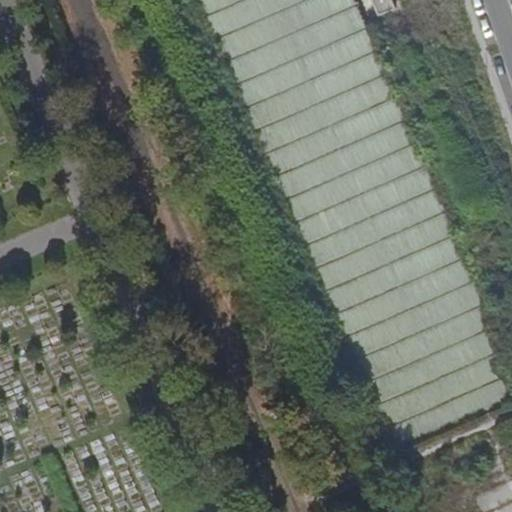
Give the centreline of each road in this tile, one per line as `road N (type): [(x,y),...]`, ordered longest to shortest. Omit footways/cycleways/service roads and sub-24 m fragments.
road 1 (motorway): [(230,0),(454,511)]
road 2 (motorway): [(511,424),(330,0)]
